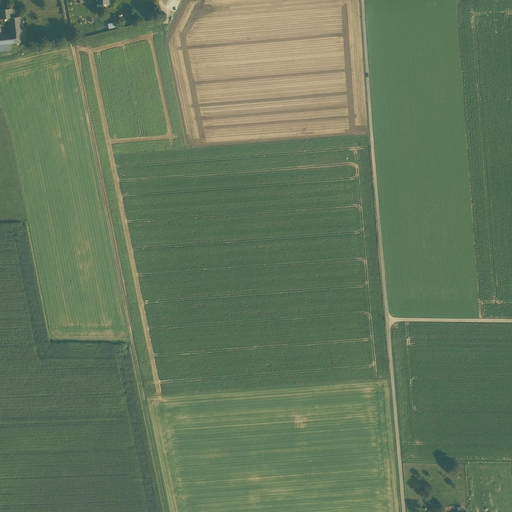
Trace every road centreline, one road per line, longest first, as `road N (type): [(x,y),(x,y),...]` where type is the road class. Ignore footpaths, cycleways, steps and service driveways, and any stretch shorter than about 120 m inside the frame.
road 1 (track): [(63,0),(166,511)]
road 2 (unclassified): [(363,0),(403,511)]
road 3 (track): [(511,320),(387,319)]
